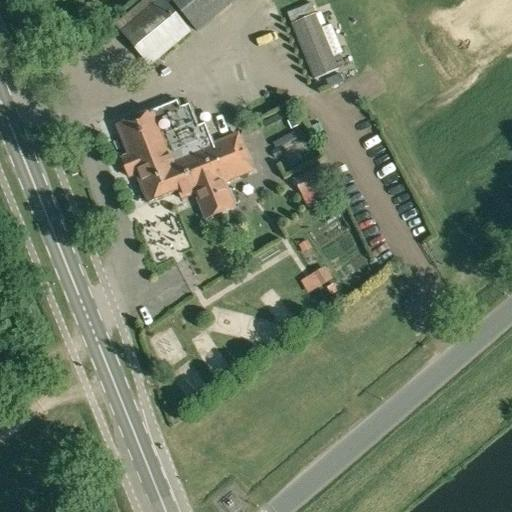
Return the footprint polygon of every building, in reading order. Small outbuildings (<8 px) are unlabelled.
[(149,65),(189,32),(162,0),(160,0),(121,32),(149,65)] [(169,0),(197,35),(239,0),(169,0)] [(313,82),(339,71),(316,15),(291,25),(313,82)] [(328,89),(342,83),(339,75),(324,81),(328,89)] [(238,136),(214,145),(206,123),(199,125),(190,104),(181,107),(178,100),(153,111),(153,112),(117,127),(129,156),(121,160),(129,178),(137,175),(148,204),(178,192),(181,200),(195,195),(205,220),(235,208),(228,190),(223,192),(220,185),(252,172),(238,136)] [(291,129),(301,124),(298,116),(287,121),(291,129)] [(383,126),(362,137),(369,150),(390,139),(383,126)] [(302,197),(325,185),(315,168),(292,179),(302,197)] [(387,195),(393,206),(416,195),(410,183),(387,195)] [(357,212),(372,208),(366,186),(351,190),(357,212)] [(172,328),(157,336),(168,356),(183,348),(172,328)] [(207,329),(196,334),(209,362),(220,356),(207,329)] [(226,510),(245,497),(232,477),(212,490),(226,510)]
